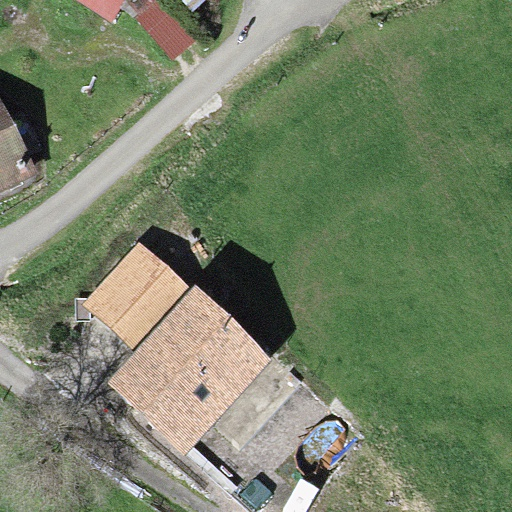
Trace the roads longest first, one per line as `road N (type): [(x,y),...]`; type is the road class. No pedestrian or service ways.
road 1 (residential): [(0,254),(86,192),(286,0)]
road 2 (track): [(0,367),(196,511)]
